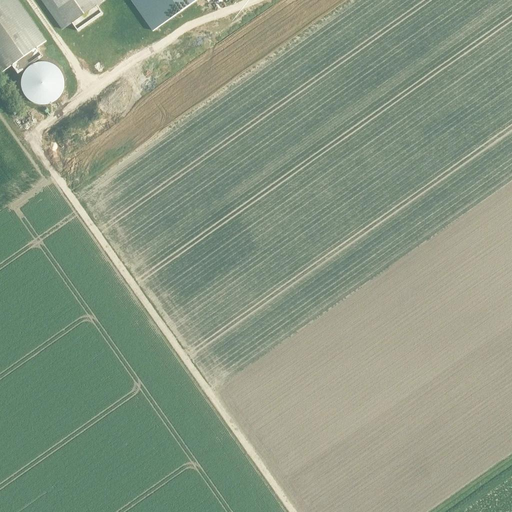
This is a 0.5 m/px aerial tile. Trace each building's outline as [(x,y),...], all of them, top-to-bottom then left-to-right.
[(0,0),(0,68),(2,72),(46,41),(16,0),(0,0)] [(41,0),(62,30),(104,0),(41,0)] [(131,0),(153,31),(197,0),(131,0)] [(171,32),(179,22),(176,19),(168,29),(171,32)] [(54,102),(55,101),(57,100),(58,99),(59,97),(60,96),(61,94),(62,93),(63,91),(64,89),(64,87),(64,86),(64,84),(64,82),(64,80),(64,78),(63,77),(63,75),(62,73),(61,72),(60,70),(59,69),(57,67),(56,66),(55,65),(53,64),(51,63),(50,63),(48,62),(46,62),(44,62),(42,62),(41,62),(39,62),(37,62),(35,63),(34,64),(32,65),(30,66),(29,67),(28,68),(26,69),(25,71),(24,72),(23,74),(23,76),(22,77),(22,79),(21,81),(21,83),(21,85),(21,86),(22,88),(22,90),(23,92),(24,93),(25,95),(26,96),(27,98),(28,99),(30,100),(31,101),(33,102),(34,103),(36,104),(38,104),(40,105),(41,105),(43,105),(45,105),(47,104),(49,104),(50,103),(52,103),(54,102)]
